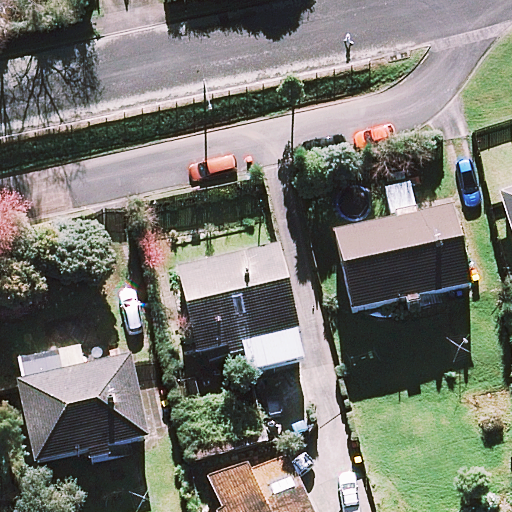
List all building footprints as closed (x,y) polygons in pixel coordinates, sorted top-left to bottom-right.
[(511,192),(503,196),(511,226),(511,192)] [(472,293),(453,211),(338,238),(358,320),(472,293)] [(304,367),(280,252),(180,272),(198,360),(244,351),(250,378),(304,367)] [(37,468),(86,458),(88,466),(124,458),(122,450),(149,445),(132,359),(62,373),(60,361),(17,370),(37,468)] [(251,476),(212,497),(219,511),(310,511),(300,492),(268,508),(251,476)]
